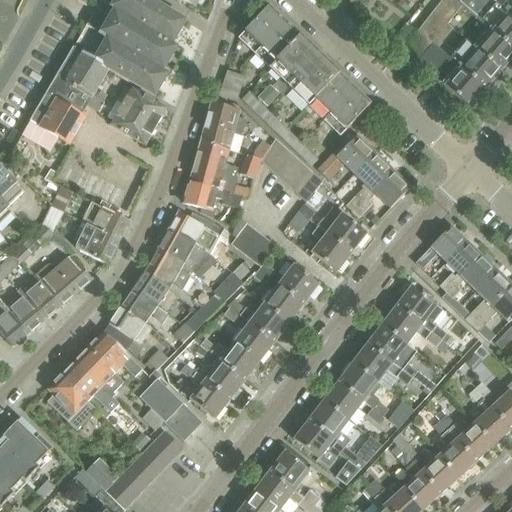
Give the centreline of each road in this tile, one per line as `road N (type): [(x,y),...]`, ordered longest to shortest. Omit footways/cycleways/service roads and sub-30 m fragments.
road 1 (residential): [(232,0),(139,248),(0,397)]
road 2 (residential): [(197,511),(389,260),(468,170)]
road 3 (residential): [(468,170),(291,0)]
